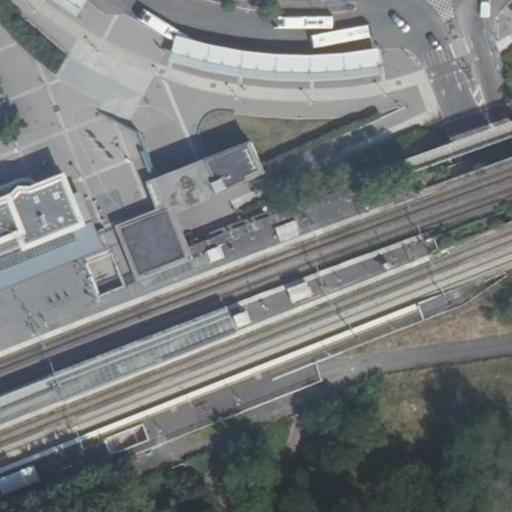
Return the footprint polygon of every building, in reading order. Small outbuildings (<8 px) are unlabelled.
[(56,0),(80,16),(90,0),(56,0)] [(210,46),(178,37),(171,61),(205,70),(240,77),(276,80),(312,81),(348,79),(384,74),(380,49),(346,54),(312,56),(278,56),(244,52),(210,46)] [(223,180),(227,189),(248,180),(247,177),(264,169),(252,141),(206,159),(207,160),(211,171),(216,183),(223,180)] [(0,258),(5,256),(67,231),(88,223),(84,213),(82,208),(70,179),(44,189),(14,201),(0,206),(0,258)] [(0,190),(0,206),(14,201),(44,189),(42,186),(39,183),(37,180),(32,180),(26,180),(21,182),(0,190)] [(216,183),(214,184),(216,189),(218,194),(220,192),(227,189),(223,180),(216,183)] [(142,219),(117,229),(138,282),(190,261),(189,258),(170,209),(142,219)] [(5,256),(0,258),(0,292),(108,249),(103,235),(97,220),(88,223),(67,231),(5,256)] [(219,250),(209,253),(211,259),(213,264),(224,259),(221,249),(219,250)] [(230,310),(57,377),(63,393),(66,401),(239,334),(230,310)] [(246,313),(234,318),(237,323),(239,328),(250,324),(246,313)] [(0,417),(63,393),(57,377),(56,375),(0,397),(0,417)] [(0,480),(0,500),(54,480),(47,462),(0,480)]
